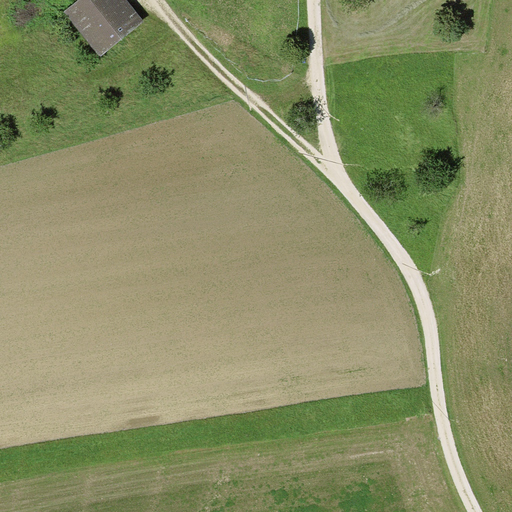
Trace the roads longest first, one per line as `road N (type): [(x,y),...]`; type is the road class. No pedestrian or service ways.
road 1 (track): [(472,511),(442,422),(418,277),(334,176)]
road 2 (track): [(155,0),(236,93),(260,109),(318,82)]
road 3 (track): [(334,176),(316,69),(315,0)]
